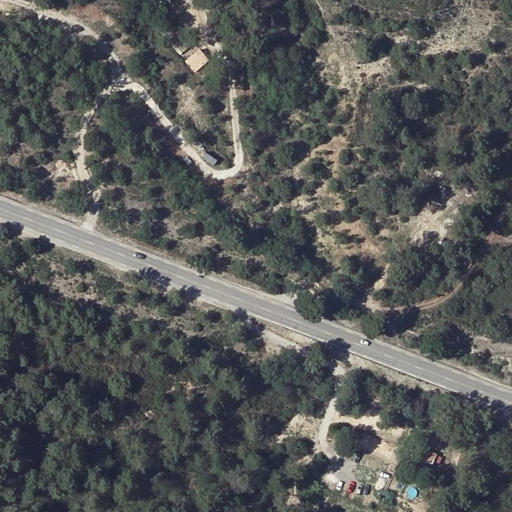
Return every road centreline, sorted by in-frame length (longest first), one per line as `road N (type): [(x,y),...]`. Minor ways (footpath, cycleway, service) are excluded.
road 1 (tertiary): [(511,404),(0,211)]
road 2 (track): [(286,316),(304,294),(408,308),(440,298),(488,245),(511,190)]
